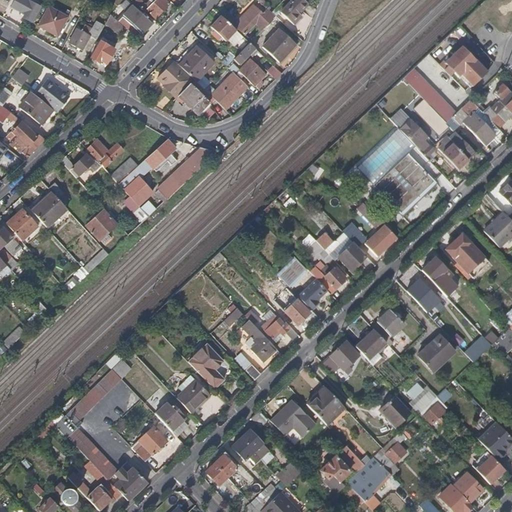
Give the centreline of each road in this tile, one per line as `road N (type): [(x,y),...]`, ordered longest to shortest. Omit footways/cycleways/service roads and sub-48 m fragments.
road 1 (residential): [(173,470),(511,151)]
road 2 (residential): [(109,94),(197,133),(227,127),(253,115),(303,58),(326,0)]
road 3 (residential): [(109,94),(0,196)]
road 4 (residential): [(207,0),(109,94)]
road 5 (residential): [(0,28),(109,94)]
